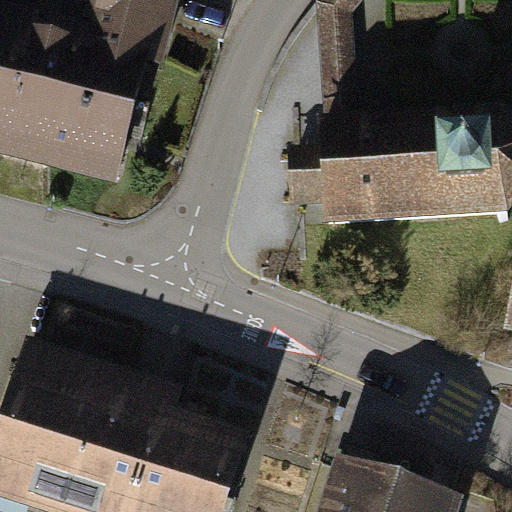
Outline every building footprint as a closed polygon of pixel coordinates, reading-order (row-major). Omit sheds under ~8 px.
[(0,157),(117,186),(147,62),(164,66),(180,0),(87,0),(83,21),(0,1),(0,157)] [(323,119),(314,122),(311,147),(286,147),(288,208),(315,207),(319,230),(505,218),(511,206),(511,123),(500,109),(358,117),(323,119)] [(511,269),(498,338),(511,340),(511,269)] [(0,500),(37,511),(144,511),(177,410),(184,388),(26,338),(0,418),(0,500)] [(177,410),(144,511),(226,511),(251,433),(177,410)] [(463,511),(467,499),(339,457),(320,511),(463,511)]
